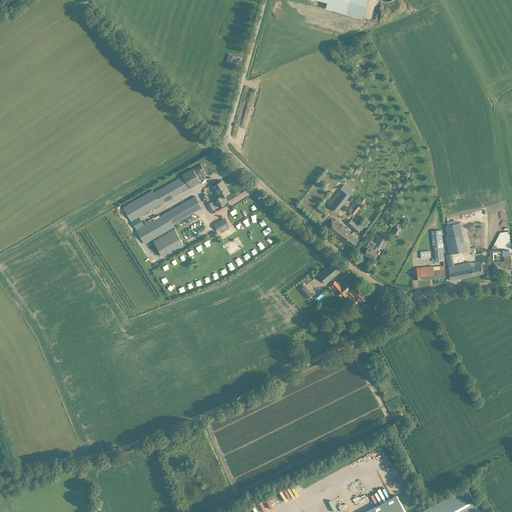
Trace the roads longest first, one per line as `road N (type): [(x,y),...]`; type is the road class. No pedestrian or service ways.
road 1 (track): [(0,466),(113,452),(380,330),(430,292)]
road 2 (tertiary): [(511,288),(407,294),(380,287),(223,148)]
road 3 (tertiary): [(223,148),(83,0)]
road 4 (unclassified): [(223,148),(264,0)]
